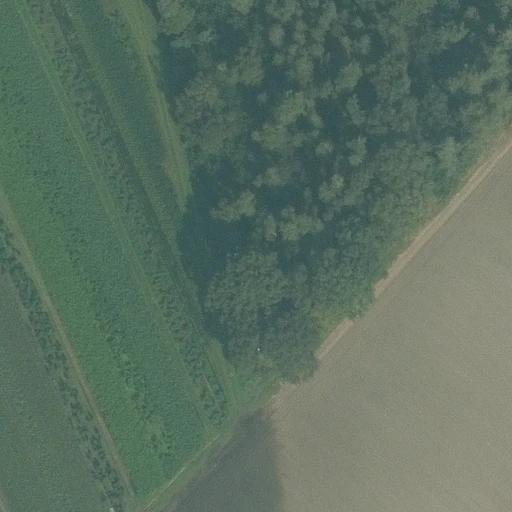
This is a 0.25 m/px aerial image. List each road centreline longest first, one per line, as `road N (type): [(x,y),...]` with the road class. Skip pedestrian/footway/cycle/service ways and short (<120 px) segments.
road 1 (track): [(170,511),(406,247)]
road 2 (track): [(420,0),(406,247)]
road 3 (track): [(406,247),(511,134)]
